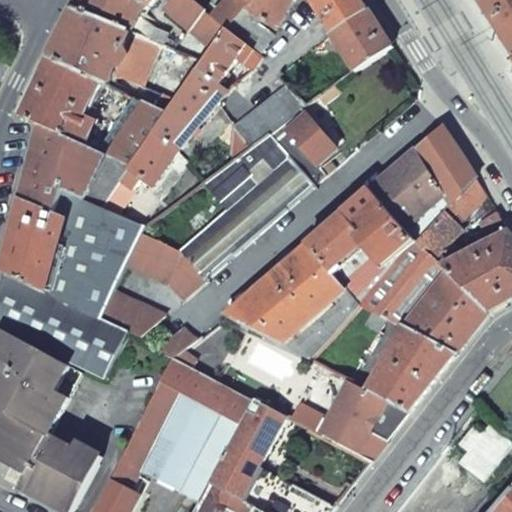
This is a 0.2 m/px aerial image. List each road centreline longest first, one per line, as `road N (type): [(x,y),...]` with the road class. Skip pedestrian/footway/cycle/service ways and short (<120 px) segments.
road 1 (residential): [(221,292),(443,93)]
road 2 (residential): [(0,126),(45,0)]
